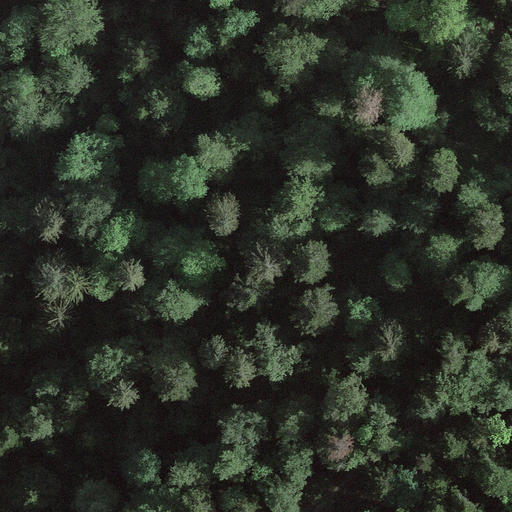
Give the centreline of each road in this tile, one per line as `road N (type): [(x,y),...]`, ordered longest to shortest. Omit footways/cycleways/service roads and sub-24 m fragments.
road 1 (track): [(212,511),(270,407),(349,292),(511,131)]
road 2 (track): [(313,511),(386,438),(511,364)]
